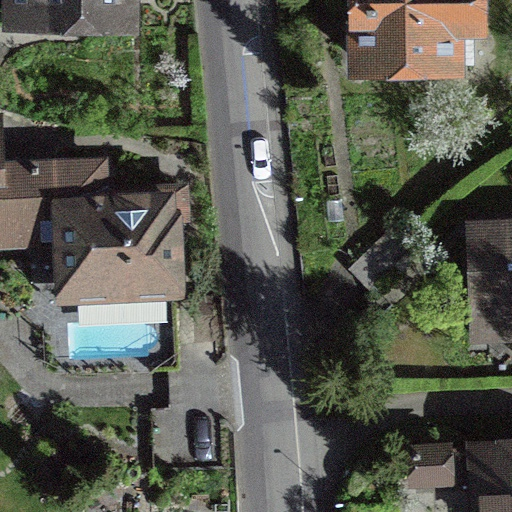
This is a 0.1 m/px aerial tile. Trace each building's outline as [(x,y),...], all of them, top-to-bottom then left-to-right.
[(6,0),(6,15),(137,16),(136,0),(6,0)] [(359,0),(360,65),(452,64),(452,62),(471,61),(470,27),(472,27),(471,0),(359,0)] [(0,170),(0,221),(64,220),(67,293),(173,288),(169,196),(105,199),(105,180),(104,178),(104,176),(103,175),(102,173),(100,171),(99,170),(97,169),(95,169),(93,168),(0,170)] [(511,225),(474,227),(477,314),(511,312),(511,225)] [(392,227),(349,268),(370,290),(412,248),(392,227)] [(480,511),(511,511),(511,444),(477,447),(480,511)] [(455,478),(453,448),(412,450),(414,481),(455,478)]
